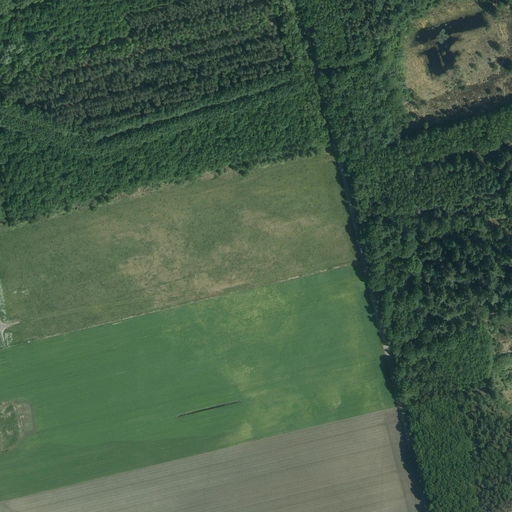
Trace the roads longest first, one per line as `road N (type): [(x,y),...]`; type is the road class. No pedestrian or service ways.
road 1 (track): [(428,511),(299,0)]
road 2 (track): [(511,312),(386,349)]
